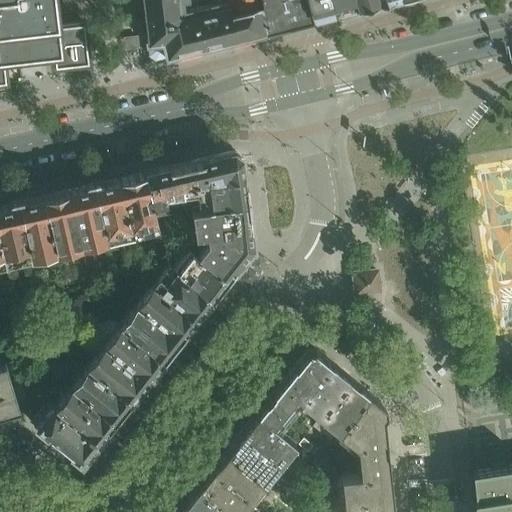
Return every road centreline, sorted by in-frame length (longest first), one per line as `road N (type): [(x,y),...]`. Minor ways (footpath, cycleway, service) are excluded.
road 1 (secondary): [(0,150),(300,81)]
road 2 (residential): [(96,511),(290,276)]
road 3 (residential): [(439,511),(427,412),(406,370),(290,276)]
road 4 (secondary): [(300,81),(511,28)]
road 5 (residential): [(290,276),(320,234),(325,205),(300,81)]
